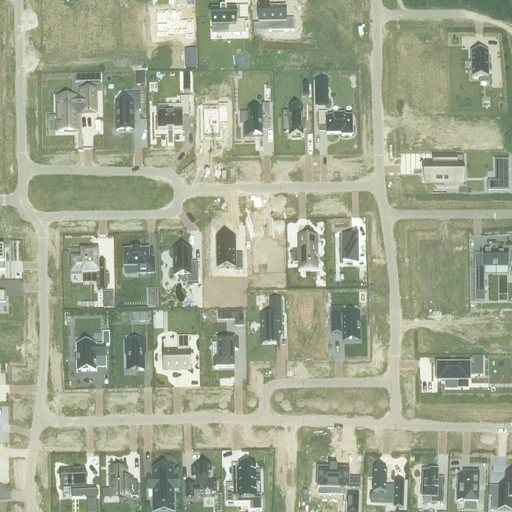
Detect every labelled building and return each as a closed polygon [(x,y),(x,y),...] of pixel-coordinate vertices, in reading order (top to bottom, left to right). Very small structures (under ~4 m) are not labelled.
[(260,11),(259,11),(259,25),(268,25),(269,33),(294,32),(294,20),(286,20),(286,10),(269,11),(269,9),(260,9),(260,11)] [(236,11),(212,12),(212,28),(228,27),(229,35),(245,35),(245,21),(236,21),(236,11)] [(136,13),(111,14),(112,35),(136,34),(136,44),(145,44),(145,24),(137,24),(136,13)] [(168,36),(168,34),(186,33),(186,38),(194,38),(193,22),(185,22),(186,23),(182,23),(181,13),(174,13),(166,13),(166,14),(156,14),(157,36),(168,36)] [(83,14),(51,15),(51,31),(65,31),(65,35),(82,34),(82,36),(89,35),(89,42),(98,42),(98,29),(83,29),(83,14)] [(196,69),(196,51),(185,51),(186,69),(196,69)] [(427,63),(424,63),(424,53),(409,53),(409,81),(424,81),(424,88),(431,88),(432,91),(440,90),(440,69),(427,70),(427,63)] [(489,79),(489,53),(471,53),(471,79),(480,79),(489,79)] [(76,75),(76,83),(101,83),(101,75),(76,75)] [(327,81),(318,81),(318,106),(327,106),(327,81)] [(81,99),(57,99),(58,133),(77,132),(76,114),(96,114),(95,91),(81,92),(81,99)] [(126,103),(116,104),(117,132),(124,131),(124,132),(126,132),(126,131),(134,131),(134,119),(135,119),(134,119),(134,115),(135,115),(134,115),(134,111),(141,111),(140,95),(126,95),(126,103)] [(445,95),(437,95),(437,101),(427,101),(428,109),(446,109),(445,95)] [(158,115),(158,116),(159,130),(158,130),(158,131),(160,131),(167,131),(174,131),(174,130),(181,130),(182,130),(182,129),(182,116),(189,116),(189,98),(180,98),(181,106),(169,107),(169,115),(159,115),(158,115)] [(249,126),(243,126),(244,139),(245,139),(245,138),(255,137),(255,138),(256,138),(256,137),(263,137),(263,128),(270,128),(269,105),(262,105),(262,112),(262,113),(248,114),(249,126)] [(218,106),(218,112),(203,112),(204,140),(220,139),(219,126),(228,126),(228,106),(218,106)] [(289,121),(283,121),(283,132),(289,132),(289,138),(304,138),(303,109),(289,109),(289,121)] [(327,113),(318,114),(319,128),(327,127),(327,134),(327,135),(342,135),(342,137),(352,137),(352,135),(354,135),(354,127),(352,127),(351,119),(344,119),(344,117),(334,117),(334,119),(328,119),(327,113)] [(426,165),(426,183),(434,183),(434,185),(444,185),(444,183),(458,183),(458,167),(464,167),(464,157),(435,157),(435,165),(426,165)] [(489,185),(489,193),(509,193),(509,183),(506,183),(506,163),(496,163),(497,185),(489,185)] [(343,266),(359,265),(358,236),(339,237),(339,248),(343,248),(343,266)] [(300,252),(293,252),(293,264),(300,264),(308,264),(308,265),(310,265),(310,264),(316,264),(316,237),(304,238),(304,239),(299,239),(300,252)] [(235,239),(217,239),(218,269),(235,269),(235,271),(243,270),(243,254),(235,255),(235,239)] [(276,241),(255,242),(256,262),(269,261),(269,270),(283,270),(282,247),(276,247),(276,241)] [(191,250),(174,250),(175,277),(188,276),(188,285),(199,284),(198,263),(191,263),(191,250)] [(132,252),(131,252),(124,252),(124,259),(124,268),(131,268),(138,268),(138,274),(148,274),(155,274),(155,268),(154,262),(148,262),(148,252),(140,252),(140,251),(136,251),(132,251),(132,252)] [(82,257),(73,258),(73,260),(73,272),(82,272),(82,274),(83,274),(97,274),(97,283),(98,289),(106,289),(106,270),(98,270),(98,262),(98,252),(97,252),(91,252),(82,252),(82,257)] [(474,266),(475,300),(475,295),(485,295),(485,280),(485,268),(508,268),(509,268),(509,253),(508,253),(490,253),(485,253),(482,253),(481,253),(481,255),(481,267),(475,267),(475,266),(474,266)] [(430,268),(453,268),(453,286),(464,286),(464,272),(465,272),(465,259),(457,259),(457,254),(430,254),(430,268)] [(149,306),(157,306),(157,290),(149,290),(149,306)] [(276,344),(276,333),(281,332),(281,333),(282,333),(282,326),(280,326),(280,322),(282,322),(281,299),(269,300),(270,316),(260,316),(261,345),(262,345),(262,344),(276,344)] [(343,309),(332,310),(332,317),(332,334),(341,334),(341,332),(344,332),(344,342),(359,342),(358,316),(343,317),(343,309)] [(317,343),(317,318),(324,318),(324,310),(315,310),(315,316),(298,316),(298,343),(317,343)] [(236,327),(243,327),(243,312),(218,313),(218,321),(235,321),(236,327)] [(499,314),(481,314),(482,326),(499,326),(499,314)] [(446,324),(446,340),(472,340),(472,324),(446,324)] [(77,345),(76,345),(77,373),(77,372),(85,372),(94,371),(96,371),(96,373),(97,372),(97,369),(97,359),(106,359),(106,351),(106,346),(110,346),(110,339),(110,333),(106,333),(103,333),(103,346),(96,346),(96,345),(95,345),(95,346),(91,346),(77,346),(77,345)] [(190,363),(190,351),(189,351),(189,346),(189,337),(182,337),(177,337),(178,352),(170,353),(163,353),(164,357),(164,366),(164,370),(170,370),(179,369),(190,369),(190,363)] [(238,340),(218,341),(218,344),(218,359),(214,359),(214,369),(234,368),(234,351),(238,351),(238,340)] [(128,355),(128,368),(131,368),(133,368),(136,368),(136,371),(140,370),(144,370),(144,363),(143,355),(145,355),(145,353),(145,347),(145,342),(135,342),(125,343),(126,355),(128,355)] [(435,370),(435,379),(437,379),(437,382),(459,382),(459,388),(467,388),(467,382),(469,382),(469,377),(483,376),(483,358),(475,359),(475,368),(469,368),(469,366),(458,366),(449,366),(437,366),(437,370),(435,370)] [(232,486),(226,486),(226,504),(235,504),(235,499),(256,499),(256,487),(261,487),(261,473),(256,473),(256,467),(255,467),(255,468),(252,468),(249,468),(233,468),(232,468),(232,486)] [(318,470),(318,489),(319,489),(344,490),(344,497),(344,504),(347,505),(346,511),(358,511),(359,492),(360,492),(360,486),(348,485),(348,478),(348,471),(337,471),(337,469),(329,468),(329,471),(318,470)] [(197,484),(186,485),(186,499),(194,499),(194,492),(203,492),(203,494),(216,494),(216,483),(212,483),(211,469),(193,469),(193,479),(197,479),(197,484)] [(155,480),(148,480),(148,486),(148,489),(155,489),(155,497),(155,504),(155,507),(172,506),(172,503),(172,500),(172,489),(178,489),(178,484),(178,480),(171,480),(171,470),(154,470),(155,480)] [(127,471),(110,471),(111,490),(111,491),(111,499),(119,499),(127,498),(127,497),(131,497),(131,498),(138,498),(138,483),(132,483),(132,481),(127,481),(127,471)] [(86,472),(60,472),(61,489),(62,489),(71,488),(72,497),(88,496),(96,496),(97,496),(97,488),(87,488),(86,472)] [(374,472),(373,496),(385,496),(385,502),(394,502),(393,509),(403,509),(404,482),(394,482),(394,487),(389,487),(389,488),(386,488),(387,473),(374,472)] [(421,489),(421,497),(423,497),(423,499),(431,499),(431,504),(443,505),(444,489),(438,489),(438,486),(437,486),(437,479),(438,472),(430,472),(430,474),(424,474),(423,489),(421,489)] [(458,478),(458,502),(464,502),(464,503),(478,504),(478,476),(464,475),(464,478),(458,478)] [(492,497),(491,510),(511,511),(511,501),(511,500),(511,476),(506,477),(506,480),(506,485),(506,489),(499,488),(499,498),(492,497)] [(88,499),(87,499),(87,511),(97,511),(97,499),(88,499)]
